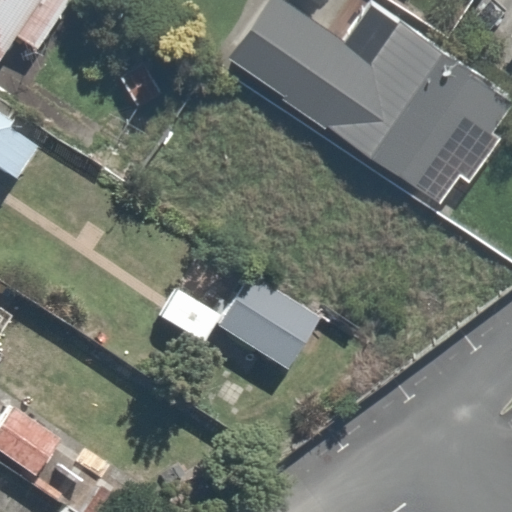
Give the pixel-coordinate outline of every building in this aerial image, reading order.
[(0,0),(0,61),(17,36),(43,52),(77,0),(0,0)] [(315,0),(262,0),(231,52),(454,188),(511,92),(511,75),(387,0),(364,0),(351,22),(315,0)] [(315,166),(191,77),(120,176),(245,265),(315,166)] [(0,178),(9,185),(36,143),(0,119),(0,178)] [(317,316),(251,272),(207,338),(273,382),(317,316)] [(6,405),(0,414),(0,461),(39,489),(68,447),(6,405)]
